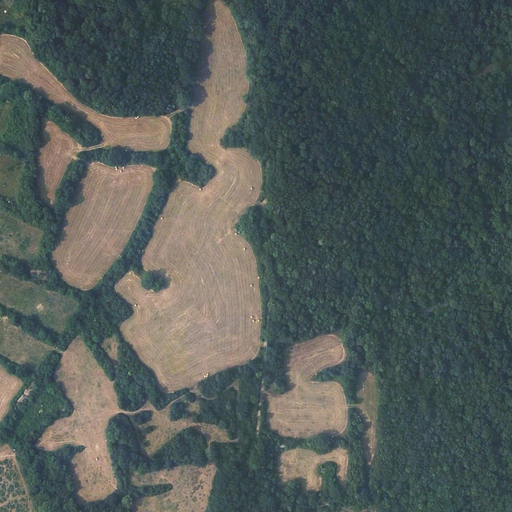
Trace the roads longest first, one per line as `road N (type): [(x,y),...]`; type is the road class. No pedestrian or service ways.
road 1 (track): [(233,0),(260,81),(266,168),(259,224),(268,306),(256,438),(240,480),(214,511)]
road 2 (track): [(511,260),(427,103),(332,0)]
road 3 (track): [(182,108),(160,120),(111,121),(0,66)]
